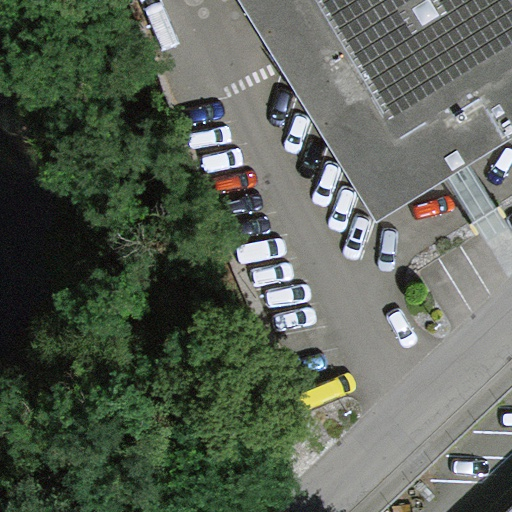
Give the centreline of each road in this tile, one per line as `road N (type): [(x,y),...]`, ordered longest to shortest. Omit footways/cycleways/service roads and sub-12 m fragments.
road 1 (unknown): [(268,98),(426,400)]
road 2 (residential): [(316,511),(511,317)]
